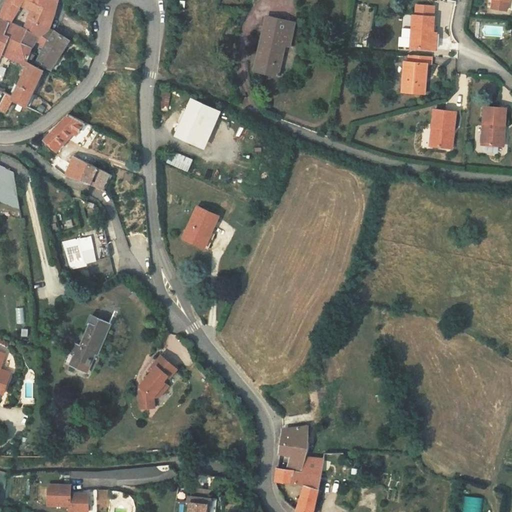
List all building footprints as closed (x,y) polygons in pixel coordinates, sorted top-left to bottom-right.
[(0,0),(0,15),(5,17),(13,0),(0,0)] [(49,9),(50,3),(43,0),(32,0),(30,9),(25,7),(19,22),(24,24),(33,27),(46,18),(49,9)] [(434,1),(419,0),(414,0),(414,9),(413,9),(410,42),(430,44),(431,27),(434,27),(435,11),(433,11),(434,1)] [(274,69),(281,40),(287,42),(292,16),(263,10),(251,63),(274,69)] [(0,49),(1,48),(9,19),(5,17),(0,15),(0,49)] [(33,27),(24,24),(17,38),(25,43),(22,49),(49,63),(67,33),(53,22),(51,25),(46,18),(33,27)] [(19,22),(9,19),(1,48),(14,53),(14,54),(24,58),(25,55),(21,52),(22,49),(25,43),(17,38),(24,24),(19,22)] [(424,61),(431,62),(431,51),(408,49),(408,60),(401,59),(399,85),(423,86),(424,61)] [(24,58),(14,54),(20,65),(24,58)] [(6,96),(22,102),(40,63),(25,55),(24,58),(20,65),(9,89),(6,96)] [(6,96),(9,89),(3,86),(0,92),(0,103),(1,104),(6,96)] [(175,134),(199,144),(214,111),(191,100),(175,134)] [(510,101),(486,100),(485,139),(504,140),(505,118),(510,118),(510,101)] [(439,106),(435,145),(454,147),(456,127),(460,127),(462,108),(439,106)] [(72,128),(76,130),(88,117),(75,110),(51,137),(59,145),(72,128)] [(170,149),(165,162),(186,171),(191,158),(170,149)] [(70,173),(83,179),(90,164),(78,158),(70,173)] [(11,166),(0,160),(0,183),(14,189),(11,166)] [(112,175),(90,164),(83,179),(106,189),(112,175)] [(175,231),(203,242),(210,226),(205,223),(211,207),(189,198),(175,231)] [(96,261),(91,237),(78,239),(83,264),(96,261)] [(103,322),(85,314),(82,320),(74,340),(68,338),(64,346),(69,348),(64,359),(81,366),(88,349),(91,350),(103,322)] [(171,363),(157,350),(146,362),(148,365),(136,379),(137,381),(134,385),(134,403),(147,402),(147,391),(149,391),(150,386),(159,376),(157,374),(162,368),(165,370),(171,363)] [(159,376),(150,386),(149,391),(155,391),(164,380),(159,376)] [(279,454),(289,456),(304,458),(305,455),(307,455),(306,426),(281,428),(279,454)] [(322,492),(317,491),(320,470),(322,457),(307,455),(305,455),(304,458),(301,473),(285,470),(276,468),(275,480),(304,487),(296,511),(300,511),(313,511),(315,500),(321,501),(322,492)] [(304,458),(289,456),(285,470),(301,473),(304,458)] [(64,490),(64,479),(43,479),(44,500),(64,500),(64,508),(84,507),(84,489),(64,490)] [(206,495),(183,492),(182,504),(185,505),(183,511),(201,511),(202,507),(205,507),(207,503),(210,504),(214,493),(207,490),(206,495)] [(462,511),(477,511),(478,496),(463,495),(462,511)]
